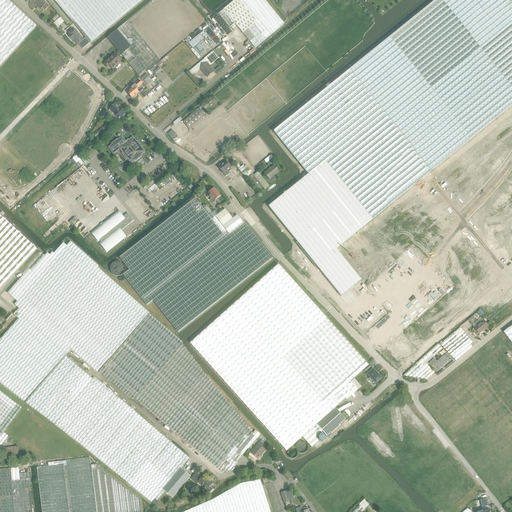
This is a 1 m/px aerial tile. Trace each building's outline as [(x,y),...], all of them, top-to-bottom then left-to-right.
[(0,0),(0,65),(36,26),(7,0),(0,0)] [(31,0),(30,1),(38,8),(37,8),(37,9),(39,11),(40,10),(43,8),(45,10),(49,6),(44,1),(43,2),(41,0),(31,0)] [(53,0),(54,1),(90,43),(141,0),(53,0)] [(264,0),(234,0),(223,9),(235,24),(255,48),(284,24),(264,0)] [(511,6),(507,0),(436,0),(273,132),(308,174),(325,160),(373,219),(395,201),(399,198),(465,145),(511,106),(511,6)] [(223,9),(218,14),(229,28),(235,24),(223,9)] [(60,18),(53,24),(57,28),(64,22),(60,18)] [(127,21),(117,30),(130,47),(121,55),(138,76),(146,70),(147,71),(160,60),(127,21)] [(67,28),(70,32),(76,28),(73,24),(67,28)] [(69,35),(68,36),(72,41),(73,40),(77,45),(78,44),(80,47),(82,49),(89,43),(87,41),(85,38),(83,40),(75,30),(69,35)] [(116,30),(107,38),(121,55),(130,47),(117,30),(116,30)] [(213,51),(204,59),(204,60),(206,62),(207,63),(209,66),(218,58),(219,58),(213,51)] [(106,62),(103,64),(107,68),(109,66),(112,69),(122,61),(115,53),(111,57),(112,57),(106,62)] [(204,59),(188,72),(191,76),(200,69),(207,77),(209,76),(210,75),(214,72),(209,66),(207,63),(206,62),(204,60),(204,59)] [(220,67),(214,71),(214,72),(216,75),(222,70),(220,67)] [(147,74),(141,80),(143,82),(144,81),(148,85),(153,81),(147,74)] [(142,84),(141,83),(139,81),(137,83),(131,88),(132,89),(127,93),(132,98),(139,93),(136,89),(137,88),(142,84)] [(139,93),(143,98),(147,95),(142,89),(139,93)] [(122,115),(125,112),(122,109),(121,109),(115,103),(109,109),(114,113),(119,119),(120,118),(123,116),(122,115)] [(189,129),(205,116),(199,108),(183,121),(189,129)] [(105,119),(109,112),(105,109),(101,116),(105,119)] [(105,126),(94,135),(96,137),(107,128),(105,126)] [(178,140),(179,139),(172,130),(167,134),(175,143),(178,140)] [(113,153),(119,148),(122,152),(121,153),(126,159),(127,158),(131,162),(134,159),(135,160),(141,156),(140,155),(144,152),(141,147),(142,147),(137,141),(136,142),(132,137),(129,140),(128,139),(125,141),(121,137),(118,140),(117,139),(111,143),(112,144),(108,147),(113,153)] [(90,160),(99,154),(95,148),(87,154),(90,160)] [(271,155),(264,160),(266,163),(273,158),(271,155)] [(308,174),(268,207),(297,242),(296,243),(314,266),(316,265),(341,296),(361,280),(336,249),(373,219),(325,160),(308,174)] [(229,172),(232,170),(226,162),(221,165),(220,164),(219,165),(219,167),(218,167),(223,173),(225,176),(230,173),(229,172)] [(274,175),(279,171),(274,165),(264,173),(269,179),(271,181),(276,178),(274,175)] [(248,178),(253,185),(258,191),(263,187),(252,175),(248,178)] [(215,200),(220,196),(214,188),(208,193),(210,195),(209,196),(211,199),(210,200),(213,204),(216,201),(215,200)] [(243,222),(243,223),(229,234),(216,217),(218,215),(215,211),(209,215),(195,198),(189,203),(119,258),(129,270),(123,275),(143,301),(147,305),(152,301),(160,311),(177,333),(272,259),(243,222)] [(225,209),(218,215),(216,217),(229,234),(243,223),(237,215),(232,218),(225,209)] [(133,220),(127,213),(123,216),(118,210),(90,232),(97,242),(99,240),(100,241),(98,243),(106,252),(126,236),(121,230),(133,220)] [(0,289),(37,249),(0,215),(0,289)] [(76,216),(70,221),(80,232),(86,227),(76,216)] [(6,332),(0,339),(0,381),(24,402),(25,400),(64,355),(70,349),(97,372),(98,371),(150,313),(109,278),(104,273),(98,267),(97,267),(98,266),(85,254),(70,241),(66,246),(59,254),(54,259),(17,302),(14,305),(19,309),(14,314),(18,319),(6,332)] [(23,275),(7,293),(17,302),(54,259),(59,254),(66,246),(63,243),(54,254),(52,252),(50,255),(49,254),(47,253),(46,254),(44,256),(40,252),(26,267),(29,269),(23,275)] [(125,269),(125,268),(125,267),(125,266),(124,265),(123,263),(122,262),(121,262),(120,261),(118,261),(117,261),(115,261),(114,262),(113,263),(112,264),(111,265),(111,266),(110,268),(110,270),(111,271),(111,272),(112,273),(113,274),(114,275),(116,276),(117,276),(119,276),(120,276),(122,275),(123,274),(124,273),(125,272),(125,270),(125,269)] [(228,309),(190,343),(282,446),(287,451),(296,443),(302,437),(316,424),(335,408),(346,398),(346,399),(357,389),(350,381),(368,365),(282,268),(279,264),(228,309)] [(13,282),(6,291),(7,293),(15,284),(13,282)] [(137,400),(221,472),(253,433),(181,343),(182,342),(149,314),(128,339),(128,338),(110,359),(109,359),(99,371),(135,403),(137,400)] [(479,334),(488,326),(483,320),(474,327),(479,334)] [(472,342),(460,328),(441,344),(455,360),(472,346),(470,344),(472,342)] [(442,348),(438,344),(404,376),(427,379),(434,372),(426,363),(442,348)] [(439,369),(448,361),(447,359),(443,356),(443,355),(437,361),(434,358),(428,363),(431,366),(434,364),(439,369)] [(157,501),(165,491),(162,489),(181,468),(189,458),(94,376),(92,379),(65,356),(25,403),(74,440),(151,502),(155,499),(157,501)] [(365,371),(370,378),(369,379),(372,382),(373,381),(376,384),(381,379),(373,369),(372,370),(370,367),(365,371)] [(0,391),(0,452),(3,448),(0,446),(4,442),(6,444),(9,441),(11,443),(13,440),(11,439),(8,436),(3,433),(22,408),(0,391)] [(335,408),(316,424),(322,431),(327,436),(331,433),(332,434),(341,426),(340,425),(346,420),(335,408)] [(316,424),(302,437),(313,448),(320,442),(316,438),(322,431),(316,424)] [(257,438),(253,433),(221,472),(223,473),(229,471),(240,457),(241,457),(257,438)] [(253,448),(260,440),(264,443),(267,439),(260,434),(255,440),(257,442),(254,445),(252,444),(250,446),(253,448)] [(250,453),(249,455),(256,461),(257,459),(262,453),(262,454),(265,450),(264,450),(266,447),(263,444),(261,442),(260,442),(258,445),(258,444),(250,453)] [(308,449),(308,447),(308,446),(307,445),(306,444),(305,443),(304,442),(302,442),(301,442),(300,442),(298,442),(297,443),(296,444),(295,445),(294,446),(294,447),(294,449),(294,450),(294,452),(295,453),(296,454),(297,455),(298,456),(299,456),(301,456),(302,456),(303,456),(305,455),(306,454),(307,453),(308,452),(308,450),(308,449)] [(5,455),(18,454),(17,447),(5,448),(5,455)] [(36,467),(41,504),(41,511),(141,511),(140,498),(97,464),(91,465),(90,458),(48,463),(48,466),(36,467)] [(19,468),(10,469),(11,481),(29,479),(29,473),(19,474),(19,468)] [(190,476),(181,468),(162,489),(165,491),(172,498),(190,476)] [(0,511),(32,511),(31,503),(31,495),(29,479),(11,481),(10,469),(6,469),(0,469),(0,511)] [(203,476),(202,477),(196,473),(191,479),(197,484),(198,483),(204,488),(203,489),(209,494),(213,489),(210,486),(212,484),(203,476)] [(273,511),(282,511),(273,483),(270,484),(268,478),(262,480),(264,486),(265,485),(273,511)] [(270,511),(268,504),(260,480),(241,484),(214,499),(202,504),(184,511),(270,511)] [(284,502),(291,500),(287,491),(281,493),(284,502)] [(486,498),(479,500),(481,504),(482,508),(488,506),(488,504),(486,498)] [(365,501),(360,505),(364,509),(368,504),(365,501)]
